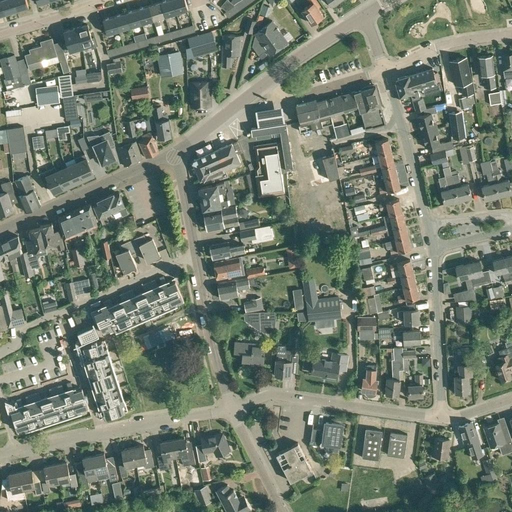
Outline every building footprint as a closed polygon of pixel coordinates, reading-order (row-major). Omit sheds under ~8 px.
[(1,0),(5,14),(17,10),(13,0),(1,0)] [(13,0),(17,10),(28,7),(26,0),(13,0)] [(165,16),(176,13),(172,0),(167,0),(161,2),(165,16)] [(172,0),(176,13),(188,9),(185,0),(172,0)] [(232,0),(231,2),(234,5),(235,5),(239,11),(249,4),(246,0),(232,0)] [(311,24),(323,15),(318,8),(321,6),(316,0),(308,0),(311,4),(302,10),(311,24)] [(159,18),(165,16),(161,2),(149,5),(153,20),(155,26),(161,24),(159,18)] [(270,7),(263,4),(259,14),(266,16),(270,7)] [(142,23),(153,20),(149,5),(138,9),(142,23)] [(235,5),(234,5),(225,12),(229,18),(239,11),(235,5)] [(131,27),(142,23),(138,9),(126,12),(131,27)] [(119,30),(131,27),(126,12),(115,16),(119,30)] [(214,27),(224,23),(221,14),(211,18),(214,27)] [(107,34),(119,30),(115,16),(103,20),(107,34)] [(253,33),(256,21),(248,18),(244,31),(253,33)] [(270,55),(288,42),(272,20),(254,34),(270,55)] [(76,27),(83,48),(91,46),(92,49),(97,47),(94,37),(93,37),(88,23),(76,27)] [(193,25),(181,28),(183,35),(195,32),(193,25)] [(83,48),(76,27),(64,31),(68,44),(63,46),(65,52),(70,51),(70,52),(83,48)] [(181,28),(170,32),(172,38),(183,35),(181,28)] [(204,52),(217,49),(212,30),(199,34),(204,52)] [(172,38),(170,32),(158,35),(160,42),(172,38)] [(149,45),(160,42),(158,35),(147,38),(149,45)] [(240,55),(241,35),(223,35),(222,66),(231,66),(232,55),(240,55)] [(69,69),(61,41),(53,43),(52,37),(40,41),(41,45),(30,48),(32,52),(25,54),(29,69),(43,65),(41,60),(57,55),(58,61),(60,61),(63,71),(69,69)] [(137,48),(149,45),(147,38),(135,42),(137,48)] [(126,52),(137,48),(135,42),(124,45),(126,52)] [(124,45),(112,48),(107,50),(109,57),(114,55),(126,52),(124,45)] [(180,50),(157,54),(161,76),(184,71),(180,50)] [(511,53),(502,54),(504,70),(503,70),(504,78),(511,76),(511,53)] [(16,61),(14,55),(1,59),(6,78),(3,79),(5,84),(6,83),(8,90),(21,85),(30,82),(23,59),(16,61)] [(496,87),(494,73),(495,73),(493,55),(478,57),(480,75),(484,75),(486,88),(496,87)] [(466,58),(450,62),(456,85),(461,84),(462,91),(472,90),(471,83),(470,76),(470,75),(466,58)] [(108,74),(122,72),(121,60),(107,63),(108,74)] [(434,73),(432,67),(397,78),(396,82),(402,102),(420,96),(418,89),(440,82),(437,72),(434,73)] [(95,71),(86,72),(88,81),(96,80),(95,71)] [(62,97),(73,96),(73,95),(71,83),(70,74),(57,76),(60,98),(62,97)] [(75,83),(87,81),(86,74),(74,75),(75,83)] [(191,77),(192,103),(212,103),(211,76),(191,77)] [(152,79),(154,90),(164,89),(162,78),(152,79)] [(57,85),(37,88),(39,104),(60,101),(57,85)] [(149,97),(148,94),(147,85),(130,88),(132,96),(132,100),(149,97)] [(364,129),(365,129),(372,127),(372,128),(386,124),(375,86),(360,90),(361,91),(354,92),(359,108),(358,108),(363,126),(364,129)] [(92,92),(93,100),(102,99),(101,91),(92,92)] [(489,93),(490,104),(501,102),(499,91),(489,93)] [(359,108),(354,92),(340,96),(344,112),(358,108),(359,108)] [(73,96),(62,97),(66,121),(78,119),(78,115),(76,105),(75,96),(73,96)] [(330,116),(344,112),(340,96),(326,99),(330,116)] [(468,107),(466,98),(466,96),(459,98),(461,109),(468,107)] [(416,111),(426,108),(423,98),(413,101),(416,111)] [(330,116),(326,99),(316,102),(316,100),(296,105),(301,125),(299,125),(300,132),(332,123),(330,116)] [(160,105),(159,103),(152,105),(155,122),(156,122),(158,137),(171,135),(169,119),(164,120),(161,105),(160,105)] [(425,115),(418,117),(420,126),(418,127),(420,133),(436,128),(435,122),(433,123),(431,114),(436,112),(435,106),(423,109),(425,115)] [(282,107),(255,111),(257,127),(285,123),(282,107)] [(129,136),(137,135),(133,120),(126,122),(129,136)] [(463,121),(452,123),(455,138),(465,137),(463,121)] [(289,142),(288,142),(287,136),(288,136),(286,123),(285,123),(257,127),(251,128),(252,135),(280,131),(286,169),(293,168),(289,142)] [(339,126),(342,139),(355,136),(352,123),(339,126)] [(7,128),(11,153),(27,150),(23,126),(7,128)] [(10,153),(11,153),(7,128),(0,129),(0,143),(3,143),(4,153),(10,152),(10,153)] [(436,128),(420,133),(422,138),(423,138),(426,148),(431,146),(433,152),(445,149),(445,150),(453,148),(452,140),(439,144),(436,134),(438,134),(436,128)] [(99,134),(87,135),(95,153),(98,152),(103,163),(115,157),(111,148),(110,145),(114,144),(115,143),(109,130),(99,135),(99,134)] [(146,157),(159,151),(152,136),(150,131),(142,135),(143,138),(139,139),(141,141),(139,142),(146,157)] [(84,136),(78,139),(83,149),(88,147),(84,136)] [(378,155),(391,151),(388,139),(375,142),(368,143),(370,150),(376,148),(378,155)] [(125,166),(141,159),(136,141),(119,147),(125,166)] [(284,192),(277,142),(256,146),(255,147),(259,174),(256,174),(259,196),(284,192)] [(225,170),(226,169),(240,163),(232,143),(215,150),(222,166),(223,165),(225,170)] [(212,150),(209,144),(203,149),(205,155),(193,160),(192,163),(193,163),(200,180),(210,176),(212,181),(229,176),(226,169),(225,170),(223,165),(222,166),(215,150),(210,153),(209,151),(212,150)] [(342,154),(354,152),(352,144),(340,146),(342,154)] [(472,147),(472,144),(459,147),(463,164),(470,162),(469,161),(466,148),(472,147)] [(466,148),(469,161),(476,159),(473,146),(472,147),(466,148)] [(450,150),(452,156),(459,154),(457,148),(450,150)] [(433,164),(447,160),(445,150),(430,154),(433,164)] [(381,167),(394,164),(391,151),(378,155),(380,162),(374,164),(375,165),(360,169),(360,172),(376,168),(381,166),(381,167)] [(337,167),(335,153),(323,157),(330,180),(339,177),(337,167)] [(85,154),(75,158),(85,180),(95,175),(87,156),(86,157),(85,154)] [(73,183),(74,185),(85,180),(75,158),(74,158),(73,156),(64,160),(66,165),(66,166),(73,183)] [(317,162),(321,178),(328,177),(323,160),(317,162)] [(495,183),(490,161),(490,160),(480,162),(483,174),(486,173),(489,184),(482,186),(485,199),(499,196),(495,183)] [(495,183),(499,196),(511,193),(509,179),(502,181),(499,169),(498,169),(496,160),(490,161),(495,183)] [(380,180),(397,176),(394,164),(381,167),(384,179),(380,180)] [(66,165),(56,170),(65,189),(74,185),(66,165)] [(337,167),(339,177),(347,174),(347,172),(345,172),(344,165),(337,167)] [(54,194),(65,189),(56,170),(55,166),(39,173),(44,184),(48,182),(54,194)] [(458,200),(451,174),(449,166),(443,167),(445,176),(438,177),(441,190),(445,204),(458,200)] [(451,174),(458,200),(471,197),(468,183),(461,185),(458,174),(457,174),(456,170),(451,171),(452,174),(451,174)] [(32,185),(28,175),(14,180),(21,195),(19,196),(25,211),(40,204),(34,190),(35,189),(33,185),(32,185)] [(397,176),(380,180),(382,186),(379,187),(380,193),(387,191),(387,192),(401,188),(397,176)] [(230,186),(228,179),(216,183),(216,185),(199,188),(203,209),(220,206),(229,204),(235,203),(232,185),(230,186)] [(0,213),(13,209),(11,204),(18,201),(10,180),(1,183),(4,192),(0,193),(0,213)] [(106,197),(112,211),(118,208),(122,216),(128,214),(125,205),(120,194),(115,196),(114,193),(106,197)] [(105,214),(112,211),(106,197),(97,200),(99,203),(94,205),(99,217),(103,225),(109,222),(105,214)] [(389,215),(402,212),(399,199),(386,202),(379,204),(381,210),(388,208),(389,214),(389,215)] [(99,233),(96,225),(97,224),(90,203),(80,208),(87,229),(88,234),(94,232),(95,235),(99,233)] [(356,214),(366,212),(365,204),(354,207),(356,214)] [(221,209),(204,212),(207,230),(224,227),(239,224),(238,222),(237,216),(235,206),(221,209)] [(64,238),(87,229),(80,208),(58,218),(64,238)] [(371,232),(405,224),(402,212),(389,215),(389,214),(383,215),(385,222),(385,225),(370,229),(371,232)] [(136,227),(133,216),(127,218),(130,229),(136,227)] [(260,225),(258,218),(246,220),(247,227),(260,225)] [(45,246),(46,246),(56,243),(58,249),(64,248),(59,229),(54,230),(52,222),(40,225),(40,227),(45,246)] [(395,239),(408,236),(405,224),(371,232),(372,235),(387,231),(388,235),(394,233),(395,239)] [(272,237),(269,225),(255,228),(240,230),(242,241),(257,238),(257,237),(261,236),(261,239),(272,237)] [(358,232),(357,226),(350,227),(352,237),(370,233),(369,230),(358,232)] [(46,248),(46,246),(45,246),(40,227),(29,230),(31,238),(25,240),(28,250),(32,268),(40,266),(38,257),(40,255),(47,253),(46,248)] [(132,239),(137,252),(142,249),(148,261),(152,259),(153,261),(155,260),(157,260),(161,258),(152,238),(147,241),(144,234),(132,239)] [(17,262),(15,255),(22,252),(18,235),(5,241),(9,257),(11,264),(17,262)] [(408,236),(395,239),(397,245),(390,247),(391,253),(398,252),(411,249),(408,236)] [(131,254),(137,252),(132,239),(119,245),(122,251),(117,254),(126,274),(129,272),(131,271),(133,270),(132,268),(136,266),(131,254)] [(104,258),(111,257),(107,240),(100,241),(104,258)] [(0,262),(0,261),(9,257),(5,241),(0,243),(0,279),(4,278),(1,268),(2,268),(0,262)] [(229,248),(228,241),(210,245),(213,259),(231,256),(231,255),(245,252),(243,245),(229,248)] [(360,264),(372,262),(369,245),(357,248),(360,264)] [(75,266),(85,263),(81,247),(71,249),(72,256),(69,257),(70,266),(75,265),(75,266)] [(32,268),(28,250),(20,253),(25,277),(33,275),(32,268)] [(241,274),(245,274),(241,257),(238,257),(238,258),(214,263),(217,279),(241,274)] [(289,268),(300,266),(299,257),(288,258),(289,268)] [(505,284),(511,282),(505,257),(493,260),(497,273),(502,272),(505,284)] [(400,275),(412,272),(409,260),(397,263),(390,264),(391,270),(398,269),(400,275)] [(471,277),(483,274),(480,261),(468,264),(471,277)] [(472,281),(471,277),(468,264),(456,266),(459,280),(465,278),(468,289),(453,293),(455,301),(470,299),(471,301),(476,300),(475,295),(474,288),(472,281)] [(247,277),(248,277),(265,274),(263,266),(246,269),(247,277)] [(364,280),(373,278),(371,266),(362,268),(364,280)] [(403,288),(416,284),(412,272),(400,275),(403,288)] [(166,281),(164,275),(159,277),(162,283),(158,285),(155,279),(143,284),(145,290),(135,295),(132,289),(120,295),(122,300),(112,305),(110,299),(103,302),(105,305),(101,307),(102,309),(95,313),(103,330),(109,327),(111,330),(115,328),(116,331),(178,304),(176,301),(183,298),(175,281),(168,284),(167,281),(166,281)] [(388,284),(396,282),(394,276),(387,278),(388,282),(388,284)] [(238,295),(237,290),(250,287),(248,277),(247,277),(235,280),(217,283),(220,299),(222,298),(224,300),(229,299),(230,297),(238,295)] [(72,281),(75,294),(91,291),(88,278),(73,282),(73,281),(72,281)] [(318,297),(316,288),(315,278),(302,280),(305,298),(318,297)] [(75,294),(72,281),(65,283),(69,300),(76,299),(75,294)] [(416,284),(403,288),(404,294),(397,295),(399,302),(406,300),(419,297),(416,284)] [(496,297),(501,296),(502,295),(504,295),(502,284),(500,285),(499,286),(493,287),(496,297)] [(364,295),(372,294),(370,286),(363,287),(364,295)] [(382,311),(379,293),(374,294),(374,296),(368,298),(367,295),(364,296),(367,314),(382,311)] [(318,297),(305,298),(306,300),(308,320),(315,319),(333,317),(341,316),(339,296),(336,296),(335,295),(318,297)] [(246,312),(264,309),(261,296),(250,299),(250,300),(243,301),(246,312)] [(457,324),(471,323),(470,305),(456,306),(457,324)] [(12,310),(11,311),(5,312),(9,327),(25,322),(21,307),(12,310)] [(419,322),(418,309),(404,310),(397,312),(397,316),(404,316),(405,323),(419,322)] [(379,320),(390,317),(388,310),(377,312),(379,320)] [(376,330),(376,316),(358,316),(357,330),(376,330)] [(333,317),(315,319),(316,328),(334,326),(333,317)] [(82,342),(99,334),(95,323),(77,331),(82,342)] [(393,331),(393,327),(389,327),(378,328),(379,334),(379,338),(389,337),(389,338),(404,338),(404,347),(413,346),(413,343),(420,342),(420,330),(393,331)] [(299,354),(300,337),(292,336),(292,343),(291,350),(286,350),(285,354),(277,353),(276,360),(275,374),(290,376),(291,361),(290,361),(291,353),(299,354)] [(107,347),(104,339),(102,340),(84,346),(83,343),(80,344),(83,355),(84,359),(86,364),(80,366),(84,379),(90,377),(93,387),(87,389),(91,403),(98,401),(99,405),(93,407),(94,412),(101,410),(102,412),(103,412),(103,415),(102,416),(103,418),(106,417),(125,411),(122,403),(125,403),(107,347)] [(264,363),(265,343),(243,341),(234,341),(234,352),(242,352),(242,361),(252,362),(252,366),(257,366),(257,363),(264,363)] [(511,377),(509,370),(511,368),(511,346),(509,347),(499,351),(501,356),(498,357),(497,358),(496,360),(496,362),(496,364),(497,368),(495,369),(497,373),(498,372),(501,381),(511,377)] [(472,375),(471,364),(472,364),(471,347),(461,347),(462,364),(458,365),(458,369),(459,369),(460,375),(454,376),(455,392),(469,391),(468,375),(472,375)] [(403,358),(404,370),(409,370),(408,358),(416,357),(416,350),(403,350),(402,350),(403,358)] [(345,370),(348,355),(333,353),(332,361),(314,358),(314,357),(304,355),(303,366),(312,368),(311,373),(322,375),(322,377),(336,379),(338,369),(345,370)] [(376,379),(376,365),(367,364),(366,378),(363,377),(361,390),(376,392),(377,379),(376,379)] [(386,378),(385,387),(387,387),(387,393),(388,397),(392,397),(393,394),(398,395),(400,380),(400,371),(392,371),(393,379),(386,378)] [(423,385),(423,373),(414,374),(415,382),(407,382),(407,385),(410,384),(410,386),(408,386),(409,396),(411,399),(415,398),(416,396),(423,396),(423,385)] [(73,388),(71,382),(67,383),(69,389),(64,390),(62,384),(49,389),(51,395),(41,398),(39,392),(25,396),(28,402),(23,404),(21,398),(17,399),(18,405),(16,406),(15,403),(14,403),(5,400),(6,402),(5,402),(8,412),(12,411),(17,429),(25,427),(26,430),(82,412),(81,409),(88,406),(82,388),(74,391),(73,388)] [(483,455),(477,438),(478,438),(472,421),(459,426),(464,442),(467,441),(472,454),(473,458),(483,455)] [(338,452),(342,424),(326,422),(324,434),(320,434),(321,430),(312,428),(311,440),(325,442),(327,451),(338,452)] [(501,429),(499,423),(485,428),(491,446),(499,444),(502,454),(511,450),(511,439),(508,427),(501,429)] [(378,459),(382,430),(366,428),(362,457),(378,459)] [(404,457),(407,434),(390,431),(387,454),(404,457)] [(217,455),(230,448),(223,433),(202,437),(203,443),(196,445),(199,461),(206,460),(205,452),(214,450),(217,455)] [(195,463),(193,450),(187,451),(185,437),(173,439),(176,456),(182,455),(183,465),(195,463)] [(447,457),(449,439),(436,438),(434,448),(433,448),(432,455),(447,457)] [(170,457),(176,456),(173,439),(161,441),(163,455),(157,456),(160,469),(172,467),(171,461),(170,457)] [(283,467),(304,456),(297,442),(276,453),(283,467)] [(133,447),(136,464),(144,462),(145,467),(154,466),(152,458),(147,459),(144,445),(133,447)] [(126,466),(136,464),(133,447),(122,449),(125,464),(119,465),(121,476),(128,475),(126,466)] [(118,479),(115,466),(108,467),(105,453),(94,455),(97,472),(98,476),(99,479),(109,477),(110,481),(118,479)] [(88,482),(99,479),(98,476),(97,472),(94,455),(83,457),(86,472),(80,473),(83,489),(89,487),(88,482)] [(304,456),(283,467),(291,481),(305,473),(307,477),(314,473),(304,456)] [(483,483),(497,478),(494,470),(490,458),(483,460),(487,473),(480,476),(483,483)] [(420,469),(427,466),(424,460),(418,463),(420,469)] [(56,464),(59,482),(70,479),(72,486),(78,485),(75,473),(69,474),(67,462),(56,464)] [(48,484),(59,482),(56,464),(45,466),(47,479),(41,480),(44,492),(50,491),(48,484)] [(20,471),(24,489),(35,486),(36,494),(42,493),(40,480),(34,482),(31,469),(20,471)] [(26,497),(24,489),(20,471),(9,474),(12,486),(6,487),(8,499),(13,499),(14,499),(26,497)] [(202,474),(204,480),(211,479),(210,472),(202,474)] [(442,490),(440,486),(440,485),(435,472),(424,477),(429,490),(431,495),(442,490)] [(407,478),(413,493),(424,489),(418,473),(407,478)] [(193,478),(195,486),(203,485),(201,476),(193,478)] [(231,491),(227,484),(216,490),(227,511),(230,511),(246,511),(251,509),(243,494),(237,497),(234,489),(231,491)] [(135,497),(142,495),(141,493),(139,486),(135,487),(133,487),(135,497)] [(206,486),(194,490),(197,498),(209,493),(206,486)] [(115,493),(116,499),(123,498),(122,491),(115,493)]
